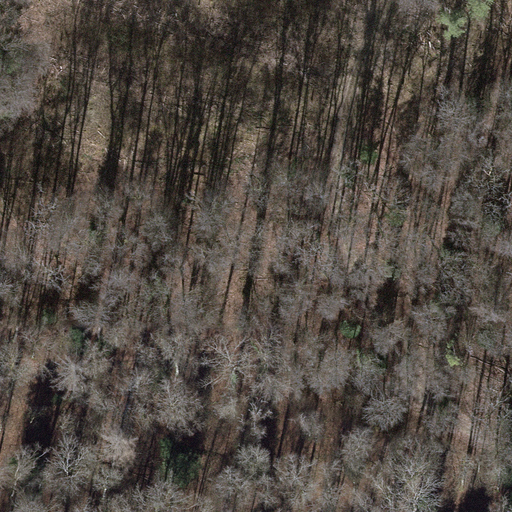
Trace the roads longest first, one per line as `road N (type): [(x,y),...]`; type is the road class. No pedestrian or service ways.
road 1 (track): [(0,372),(295,353),(418,396),(488,439),(511,443)]
road 2 (track): [(418,396),(349,268),(335,136),(392,0)]
